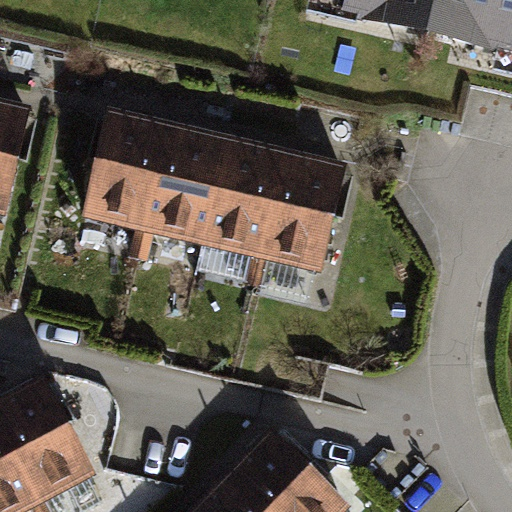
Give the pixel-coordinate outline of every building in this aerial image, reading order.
[(511,0),(309,0),(307,11),(511,55),(511,0)] [(0,214),(25,110),(0,103),(0,214)] [(139,235),(164,126),(105,112),(79,221),(139,235)] [(198,249),(224,140),(164,126),(139,235),(198,249)] [(258,263),(283,154),(224,140),(198,249),(258,263)] [(317,277),(343,168),(283,154),(258,263),(317,277)] [(94,477),(42,379),(0,401),(0,431),(39,506),(94,477)] [(269,430),(226,473),(266,511),(336,511),(345,503),(269,430)] [(0,511),(27,511),(39,506),(0,431),(0,511)] [(266,511),(226,473),(188,511),(266,511)]
